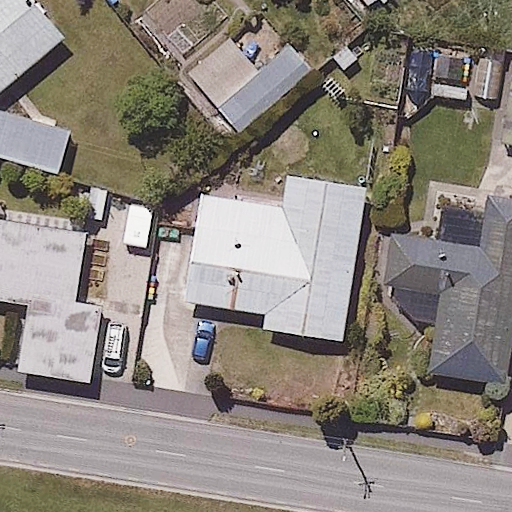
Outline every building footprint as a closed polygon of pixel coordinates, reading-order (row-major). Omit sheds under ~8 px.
[(0,0),(0,85),(67,32),(41,0),(0,0)] [(245,57),(224,31),(188,62),(249,136),(321,76),(280,28),(245,57)] [(70,124),(0,99),(0,150),(54,170),(70,124)] [(199,183),(184,288),(261,300),(258,316),(346,329),(368,176),(287,164),(283,195),(199,183)] [(507,380),(511,350),(511,193),(494,191),(485,238),(393,226),(387,278),(399,281),(397,295),(419,317),(438,321),(429,369),(507,380)] [(80,290),(88,224),(9,215),(12,195),(0,193),(0,289),(26,292),(18,360),(93,368),(102,292),(80,290)]
